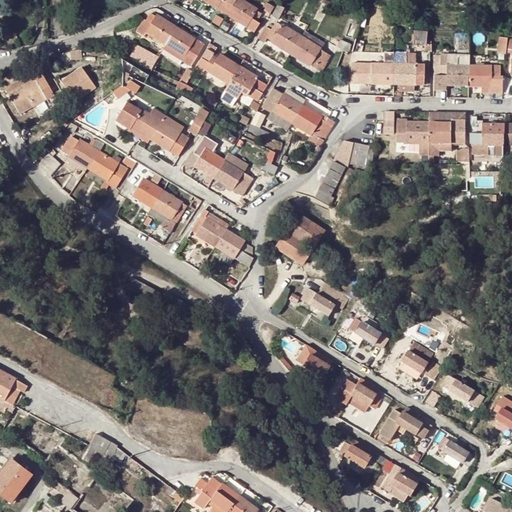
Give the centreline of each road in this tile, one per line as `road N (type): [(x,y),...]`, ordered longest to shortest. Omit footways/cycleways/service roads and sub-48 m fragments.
road 1 (residential): [(347,108),(150,1),(65,41),(0,60)]
road 2 (residential): [(446,511),(479,468),(476,442),(245,302)]
road 3 (residential): [(298,511),(234,469),(179,468),(133,446),(0,364)]
road 4 (residential): [(241,307),(62,200),(0,113)]
road 5 (residential): [(308,422),(332,420),(430,480),(443,492),(437,511)]
road 6 (residential): [(347,108),(511,105)]
road 7 (residential): [(251,220),(260,204),(320,162),(347,108)]
road 8 (residential): [(308,422),(241,307)]
road 9 (residential): [(251,220),(138,153)]
